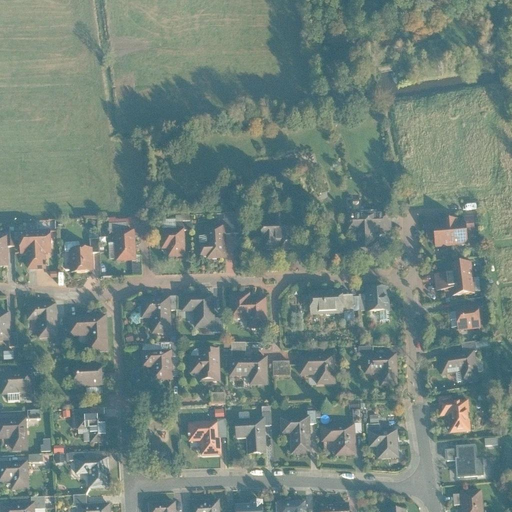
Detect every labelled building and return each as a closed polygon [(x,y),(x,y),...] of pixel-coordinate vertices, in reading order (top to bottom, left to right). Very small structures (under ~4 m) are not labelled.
[(334,48),(334,58),(350,57),(350,56),(358,56),(357,49),(350,49),(350,47),(334,48)] [(392,215),(346,217),(346,238),(356,238),(356,245),(352,245),(352,248),(346,248),(346,264),(351,264),(351,266),(383,265),(382,245),(377,245),(377,237),(393,236),(392,215)] [(475,234),(473,217),(464,218),(465,223),(466,235),(475,234)] [(280,249),(280,221),(273,222),(273,225),(262,225),(263,255),(279,254),(279,249),(280,249)] [(289,221),(280,221),(280,249),(281,249),(281,254),(296,254),(295,224),(289,224),(289,221)] [(434,238),(433,225),(433,221),(426,221),(427,238),(434,238)] [(224,224),(224,228),(226,228),(226,238),(241,237),(240,223),(224,224)] [(465,223),(450,224),(451,247),(467,246),(466,235),(465,223)] [(435,248),(451,247),(450,224),(433,225),(434,238),(435,248)] [(177,226),(177,233),(185,232),(185,234),(191,234),(190,226),(177,226)] [(110,236),(115,236),(115,234),(127,233),(127,227),(109,228),(110,236)] [(226,238),(226,228),(224,228),(205,229),(206,248),(200,248),(200,261),(207,261),(207,264),(227,263),(226,238)] [(185,234),(185,232),(177,233),(161,233),(162,254),(168,253),(168,262),(186,261),(185,234)] [(137,265),(135,233),(127,233),(115,234),(115,236),(116,266),(137,265)] [(35,235),(36,274),(46,274),(46,258),(51,258),(51,234),(35,235)] [(36,274),(35,235),(19,235),(20,258),(26,259),(27,275),(36,274)] [(90,243),(91,253),(92,253),(93,257),(100,257),(99,243),(90,243)] [(93,257),(92,253),(91,253),(69,254),(70,277),(94,276),(93,257)] [(449,273),(450,281),(473,278),(472,264),(448,266),(449,273)] [(435,283),(450,281),(449,273),(434,275),(435,283)] [(473,278),(450,281),(451,289),(452,297),(475,294),(473,278)] [(451,289),(450,281),(435,283),(436,291),(451,289)] [(391,312),(391,288),(367,289),(368,296),(368,313),(391,312)] [(344,292),(311,294),(312,316),(345,315),(345,312),(345,296),(344,292)] [(251,294),(230,294),(231,320),(247,320),(248,329),(269,329),(268,298),(251,298),(251,294)] [(215,319),(214,295),(183,296),(183,312),(194,312),(195,329),(213,329),(215,329),(215,319)] [(354,296),(345,296),(345,312),(355,312),(354,296)] [(171,297),(141,298),(142,319),(152,318),(152,335),(172,334),(171,311),(171,297)] [(468,301),(469,307),(478,306),(478,308),(483,307),(482,299),(468,301)] [(57,304),(26,306),(27,321),(37,321),(38,340),(55,338),(58,338),(58,329),(57,304)] [(469,307),(455,308),(458,332),(480,330),(478,308),(478,306),(469,307)] [(9,312),(0,312),(0,341),(9,342),(11,341),(10,334),(9,312)] [(108,315),(67,317),(68,338),(88,337),(88,353),(110,352),(108,315)] [(224,319),(215,319),(215,329),(213,329),(213,332),(224,332),(224,319)] [(65,329),(58,329),(58,338),(55,338),(56,346),(66,345),(65,329)] [(17,334),(10,334),(11,341),(9,342),(10,348),(18,348),(17,334)] [(461,345),(462,353),(474,351),(475,354),(477,353),(475,343),(461,345)] [(233,344),(233,357),(247,357),(247,344),(233,344)] [(221,382),(220,348),(200,349),(201,383),(221,382)] [(360,357),(365,357),(365,355),(374,354),(374,348),(360,348),(360,357)] [(172,351),(141,352),(142,382),(173,381),(172,351)] [(462,353),(438,356),(441,377),(461,374),(462,385),(479,382),(475,354),(474,351),(462,353)] [(6,353),(7,361),(16,360),(16,352),(6,353)] [(374,354),(365,355),(365,357),(366,375),(382,375),(382,387),(399,387),(399,354),(374,354)] [(336,355),(300,356),(301,376),(318,376),(318,386),(337,386),(336,355)] [(233,357),(231,357),(231,377),(251,378),(251,386),(268,387),(268,357),(247,357),(233,357)] [(290,362),(274,363),(275,377),(291,376),(290,362)] [(21,364),(21,372),(33,371),(33,374),(37,374),(37,364),(21,364)] [(102,364),(75,365),(76,389),(103,388),(102,364)] [(21,372),(0,373),(1,397),(34,395),(33,374),(33,371),(21,372)] [(107,394),(93,395),(94,409),(107,409),(107,394)] [(225,394),(212,394),(212,406),(225,406),(225,394)] [(470,433),(468,401),(452,402),(438,403),(439,418),(448,418),(449,434),(470,433)] [(226,410),(217,411),(218,419),(227,419),(226,410)] [(354,411),(354,425),(356,425),(356,430),(362,430),(362,411),(354,411)] [(41,412),(28,412),(29,421),(41,420),(41,412)] [(308,413),(308,418),(310,417),(311,425),(317,425),(316,412),(308,413)] [(263,414),(263,419),(265,419),(265,427),(272,427),(272,414),(263,414)] [(78,417),(77,417),(77,431),(90,430),(90,444),(107,444),(106,416),(91,417),(78,417)] [(311,425),(310,417),(308,418),(282,419),(282,435),(291,435),(292,456),(312,455),(311,425)] [(28,452),(27,419),(0,419),(0,440),(11,440),(12,452),(28,452)] [(265,427),(265,419),(263,419),(237,420),(237,439),(247,439),(248,456),(266,455),(265,427)] [(218,421),(218,422),(220,422),(221,440),(227,439),(227,420),(218,421)] [(221,440),(220,422),(218,422),(189,424),(189,443),(201,442),(202,457),(222,456),(221,440)] [(356,430),(356,425),(354,425),(322,427),(322,444),(335,443),(336,458),(357,457),(356,430)] [(368,435),(370,435),(370,432),(381,432),(381,426),(368,426),(368,435)] [(400,460),(399,431),(381,432),(370,432),(370,435),(370,449),(378,449),(379,461),(400,460)] [(475,462),(474,448),(457,449),(457,451),(458,460),(456,460),(456,462),(457,478),(483,477),(482,461),(475,462)] [(447,462),(456,462),(456,460),(458,460),(457,451),(446,451),(447,462)] [(42,456),(29,457),(30,464),(43,463),(42,456)] [(84,459),(75,460),(75,461),(76,476),(88,475),(89,490),(110,489),(109,458),(84,459)] [(28,462),(0,463),(0,483),(11,483),(11,491),(30,491),(28,462)] [(483,511),(482,491),(461,492),(461,496),(462,507),(462,511),(483,511)] [(462,507),(461,496),(453,496),(454,507),(462,507)] [(32,501),(32,505),(35,505),(36,510),(45,510),(45,501),(32,501)] [(177,511),(177,503),(149,504),(149,511),(177,511)] [(221,511),(221,503),(190,504),(190,511),(221,511)] [(307,511),(307,503),(279,504),(278,511),(307,511)]
